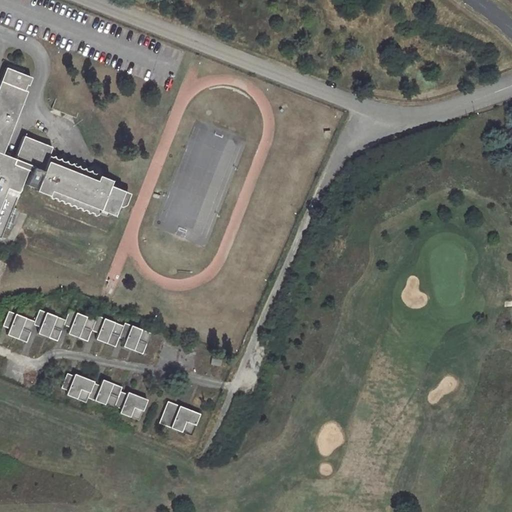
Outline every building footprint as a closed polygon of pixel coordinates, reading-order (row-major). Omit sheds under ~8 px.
[(0,230),(25,170),(30,172),(24,186),(31,189),(36,174),(39,175),(33,191),(96,216),(97,214),(104,216),(104,214),(111,216),(115,207),(119,208),(123,206),(127,194),(107,186),(109,181),(97,176),(47,157),(51,149),(23,137),(12,159),(0,154),(0,152),(24,92),(21,90),(23,84),(27,85),(29,78),(28,78),(3,67),(0,74),(0,230)] [(48,109),(74,118),(78,109),(53,99),(48,109)] [(169,193),(156,225),(176,234),(180,226),(188,229),(198,206),(169,193)] [(94,320),(73,312),(67,310),(64,320),(38,310),(33,322),(7,312),(1,327),(7,329),(5,335),(24,342),(31,325),(39,328),(37,334),(55,341),(61,326),(68,328),(66,334),(86,341),(89,331),(96,334),(95,339),(114,346),(117,339),(124,341),(122,347),(141,355),(149,334),(124,323),(122,327),(96,316),(94,320)] [(209,365),(220,366),(221,360),(211,358),(209,365)] [(99,385),(92,383),(93,381),(73,374),(72,376),(65,374),(60,389),(66,391),(65,395),(85,402),(87,399),(119,411),(118,413),(137,420),(146,399),(125,391),(124,394),(118,391),(120,387),(101,380),(99,385)] [(199,414),(166,402),(158,423),(191,436),(199,414)]
